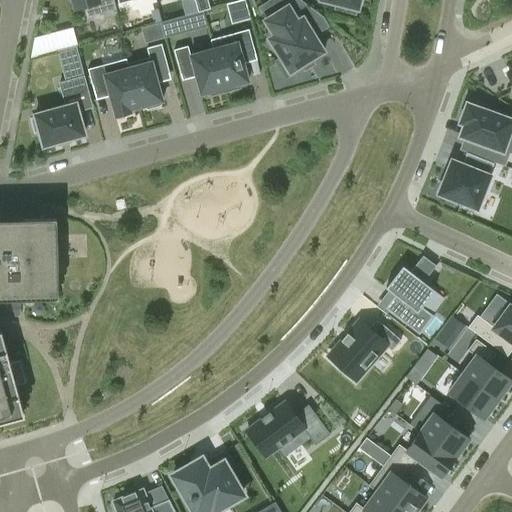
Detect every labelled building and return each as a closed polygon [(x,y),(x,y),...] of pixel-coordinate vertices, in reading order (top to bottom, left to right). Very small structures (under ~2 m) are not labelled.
[(116,10),(113,0),(69,0),(73,11),(84,8),(87,18),(116,10)] [(207,0),(194,0),(198,12),(210,9),(207,0)] [(235,0),(227,2),(232,22),(251,16),(246,0),(235,0)] [(323,17),(300,0),(285,0),(283,1),(287,6),(264,20),(274,35),(268,38),(280,57),(274,60),(285,79),(302,69),(301,66),(323,51),(314,36),(329,27),(323,17)] [(320,0),(336,4),(334,9),(355,14),(356,9),(357,9),(359,0),(320,0)] [(214,20),(217,28),(232,24),(226,5),(207,12),(210,22),(214,20)] [(35,52),(77,41),(73,25),(31,36),(35,52)] [(210,40),(213,49),(225,92),(241,88),(240,83),(248,81),(242,58),(255,54),(248,29),(210,40)] [(149,57),(127,63),(139,107),(146,105),(147,108),(160,105),(159,101),(162,100),(156,77),(169,73),(161,44),(147,48),(149,57)] [(76,46),(57,51),(59,59),(78,54),(76,46)] [(210,97),(225,93),(213,49),(190,55),(187,46),(174,50),(180,75),(194,71),(200,94),(209,92),(210,97)] [(126,59),(88,69),(94,94),(108,90),(115,116),(131,112),(130,109),(139,107),(127,63),(126,59)] [(77,109),(92,105),(84,76),(59,83),(66,106),(34,115),(35,117),(30,119),(34,133),(39,131),(43,146),(58,142),(69,139),(84,134),(77,109)] [(465,124),(461,135),(475,140),(470,153),(503,165),(508,151),(502,149),(511,122),(511,120),(492,113),(493,109),(477,103),(475,108),(467,104),(461,122),(465,124)] [(448,169),(438,194),(475,208),(493,163),(466,152),(460,165),(459,165),(456,172),(448,169)] [(25,299),(46,299),(46,298),(51,297),(50,280),(56,280),(56,278),(57,278),(56,238),(55,238),(55,237),(49,237),(49,219),(44,220),(44,218),(23,219),(23,220),(0,221),(0,219),(0,299),(2,300),(2,299),(1,285),(7,285),(8,298),(12,298),(19,298),(19,285),(25,285),(25,298),(25,299)] [(423,256),(410,271),(424,281),(436,265),(423,256)] [(395,295),(385,308),(419,334),(434,314),(422,306),(435,290),(424,281),(410,271),(403,266),(386,288),(395,295)] [(477,315),(468,327),(498,350),(507,339),(511,342),(511,307),(509,305),(493,327),(477,315)] [(452,316),(443,329),(455,338),(464,325),(452,316)] [(360,320),(328,356),(346,372),(355,380),(363,371),(385,345),(392,351),(401,340),(377,319),(369,328),(360,320)] [(0,424),(4,423),(4,422),(6,421),(4,416),(21,411),(20,407),(21,406),(16,386),(26,384),(20,361),(10,364),(5,344),(3,344),(2,340),(0,340),(0,424)] [(427,348),(420,357),(426,362),(433,353),(427,348)] [(480,357),(466,376),(497,399),(511,380),(480,357)] [(466,376),(452,395),(483,418),(497,399),(466,376)] [(390,395),(383,405),(389,410),(396,400),(390,395)] [(285,401),(246,430),(265,456),(303,428),(315,445),(330,434),(308,404),(294,414),(285,401)] [(437,416),(423,435),(454,457),(468,438),(437,416)] [(423,435),(409,454),(441,476),(454,457),(423,435)] [(379,447),(373,454),(385,462),(390,455),(379,447)] [(201,458),(172,474),(193,511),(202,511),(211,507),(213,511),(242,494),(223,461),(208,470),(201,458)] [(394,474),(380,493),(406,511),(414,511),(426,497),(394,474)] [(143,487),(111,500),(116,511),(113,511),(175,511),(168,498),(150,505),(143,487)] [(406,511),(380,493),(367,511),(366,511),(406,511)]
